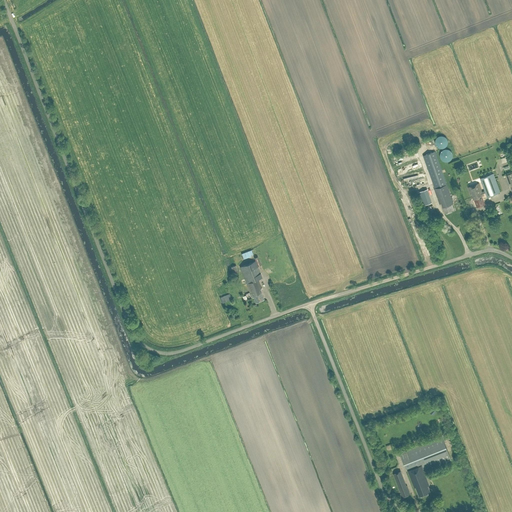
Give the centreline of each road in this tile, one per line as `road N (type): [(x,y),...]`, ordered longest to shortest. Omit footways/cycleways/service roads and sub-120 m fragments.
road 1 (unclassified): [(309,303),(175,352),(134,336),(3,0)]
road 2 (unclassified): [(410,511),(384,492),(309,303)]
road 3 (unclassified): [(309,303),(486,250),(511,257)]
